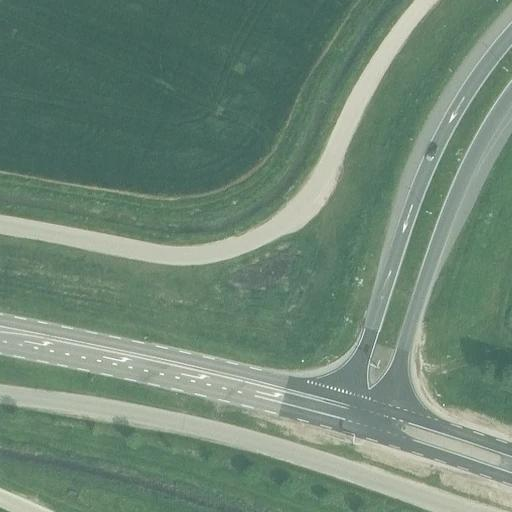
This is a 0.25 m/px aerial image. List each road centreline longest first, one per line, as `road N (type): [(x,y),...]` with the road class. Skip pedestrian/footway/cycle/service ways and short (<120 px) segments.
road 1 (unclassified): [(0,227),(183,261),(254,241),(304,206),(365,88),(427,0)]
road 2 (unclassified): [(479,511),(245,437),(0,392)]
road 3 (motorway): [(511,37),(435,148),(349,399)]
road 4 (secondary): [(0,346),(360,431)]
road 5 (secondary): [(349,399),(0,322)]
road 6 (motorway): [(387,411),(446,228),(511,101)]
road 7 (primary): [(360,431),(511,480)]
road 8 (primary): [(511,453),(387,411)]
